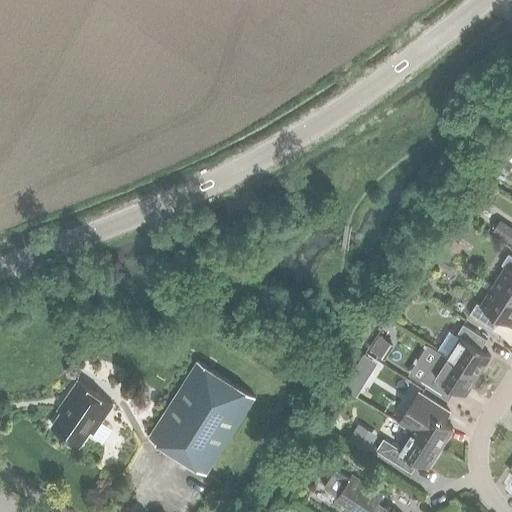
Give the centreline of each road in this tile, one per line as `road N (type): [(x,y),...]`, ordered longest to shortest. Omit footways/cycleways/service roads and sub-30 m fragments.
road 1 (unclassified): [(0,271),(212,186),(372,88),(485,0)]
road 2 (residential): [(504,511),(485,489),(477,456),(483,427),(511,384)]
